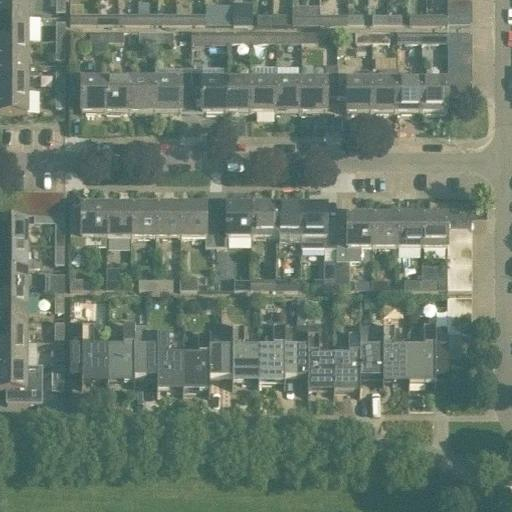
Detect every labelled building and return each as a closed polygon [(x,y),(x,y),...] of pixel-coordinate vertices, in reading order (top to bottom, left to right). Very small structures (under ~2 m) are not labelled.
[(0,0),(0,21),(27,21),(27,0),(0,0)] [(55,0),(55,16),(64,16),(64,0),(55,0)] [(446,5),(446,17),(471,17),(471,5),(446,5)] [(205,9),(205,29),(218,29),(218,9),(205,9)] [(446,20),(446,30),(471,30),(471,17),(446,17),(446,20)] [(69,18),(69,29),(97,30),(97,18),(69,18)] [(97,18),(97,30),(117,30),(117,18),(97,18)] [(117,18),(117,30),(136,30),(137,30),(137,18),(117,18)] [(137,18),(137,30),(156,30),(156,18),(137,18)] [(156,18),(156,30),(176,30),(176,19),(156,18)] [(176,19),(176,30),(204,30),(204,19),(176,19)] [(232,19),(232,31),(251,31),(251,19),(232,19)] [(256,19),(256,29),(271,29),(271,19),(256,19)] [(271,19),(271,29),(286,29),(286,19),(271,19)] [(291,19),(291,30),(318,30),(318,19),(291,19)] [(333,19),(333,30),(347,30),(347,19),(333,19)] [(348,19),(348,29),(362,29),(362,20),(348,19)] [(372,19),(372,29),(386,29),(386,20),(372,19)] [(386,20),(386,29),(401,29),(401,20),(386,20)] [(410,20),(410,30),(428,30),(428,20),(413,20),(410,20)] [(428,20),(428,30),(446,30),(446,20),(428,20)] [(0,21),(0,45),(27,45),(27,21),(0,21)] [(55,26),(55,45),(64,45),(64,26),(55,26)] [(226,36),(208,36),(208,49),(226,49),(226,36)] [(226,49),(226,57),(231,57),(231,48),(251,48),(251,36),(226,36),(226,49)] [(251,36),(251,48),(276,48),(276,36),(251,36)] [(276,36),(276,48),(301,48),(301,47),(301,37),(301,36),(276,36)] [(89,37),(89,47),(93,47),(106,47),(106,37),(89,37)] [(106,37),(106,47),(123,47),(123,37),(106,37)] [(138,37),(138,47),(155,47),(155,37),(138,37)] [(155,37),(155,47),(172,47),(172,37),(155,37)] [(301,37),(301,47),(317,47),(317,37),(301,37)] [(354,37),(354,48),(371,48),(371,38),(354,37)] [(404,37),(404,49),(421,49),(421,37),(404,37)] [(421,37),(421,49),(438,48),(438,37),(421,37)] [(371,38),(371,48),(388,48),(388,38),(371,38)] [(447,38),(447,50),(471,50),(471,38),(447,38)] [(0,45),(0,69),(27,70),(27,45),(0,45)] [(55,45),(55,65),(64,65),(64,45),(55,45)] [(447,50),(447,62),(471,62),(471,50),(447,50)] [(447,62),(447,75),(471,75),(471,62),(447,62)] [(0,69),(0,93),(27,94),(27,81),(38,81),(38,69),(27,70),(0,69)] [(301,82),(301,117),(326,117),(326,101),(337,102),(337,70),(326,70),(326,82),(301,82)] [(337,70),(337,102),(346,102),(346,117),(371,117),(371,82),(371,77),(369,77),(366,74),(359,74),(356,77),(354,77),(354,70),(346,70),(337,70)] [(155,83),(155,117),(180,117),(180,101),(191,101),(191,73),(180,73),(180,83),(168,83),(168,74),(155,74),(155,83)] [(191,73),(191,101),(201,101),(201,117),(226,117),(226,82),(223,82),(201,82),(201,73),(191,73)] [(55,74),(55,93),(64,94),(64,75),(55,74)] [(371,82),(371,117),(396,117),(396,82),(396,74),(394,74),(377,74),(377,82),(371,82)] [(447,75),(447,87),(471,87),(471,75),(447,75)] [(69,77),(69,103),(80,103),(80,117),(105,117),(105,83),(80,83),(80,77),(69,77)] [(226,82),(226,117),(251,117),(251,82),(226,82)] [(251,82),(251,117),(276,117),(276,82),(251,82)] [(276,82),(276,117),(301,117),(301,82),(276,82)] [(396,82),(396,117),(421,117),(421,82),(396,82)] [(421,82),(421,117),(446,117),(446,99),(446,82),(421,82)] [(105,83),(105,117),(130,117),(130,83),(105,83)] [(130,83),(130,117),(155,117),(155,83),(130,83)] [(447,87),(447,99),(456,99),(471,99),(471,87),(447,87)] [(0,93),(0,117),(27,118),(27,94),(0,93)] [(55,93),(55,112),(64,112),(64,94),(55,93)] [(1,205),(1,219),(13,220),(13,196),(1,196),(1,205)] [(13,196),(13,220),(26,220),(26,196),(13,196)] [(26,196),(26,220),(34,220),(38,220),(38,196),(26,196)] [(38,196),(38,220),(51,220),(51,196),(38,196)] [(51,196),(51,220),(63,220),(63,196),(51,196)] [(69,213),(69,251),(70,251),(80,251),(105,251),(105,242),(105,209),(80,209),(80,213),(69,213)] [(105,209),(105,242),(130,242),(130,209),(105,209)] [(130,209),(130,242),(155,242),(155,209),(130,209)] [(155,209),(155,242),(181,242),(181,209),(155,209)] [(181,209),(181,242),(205,242),(205,251),(216,251),(216,225),(205,224),(205,209),(181,209)] [(216,225),(216,251),(225,251),(225,242),(250,242),(250,209),(225,209),(225,225),(216,225)] [(250,209),(250,242),(275,242),(275,209),(250,209)] [(275,209),(275,242),(300,243),(300,209),(275,209)] [(300,243),(300,252),(336,252),(336,225),(325,225),(325,209),(300,209),(300,243)] [(336,267),(336,295),(349,295),(349,267),(361,267),(361,253),(371,253),(371,219),(346,219),(346,225),(336,225),(336,252),(336,267)] [(371,219),(371,253),(396,253),(396,219),(371,219)] [(396,219),(396,253),(421,253),(421,219),(396,219)] [(421,219),(421,253),(446,253),(446,246),(446,234),(446,220),(446,219),(421,219)] [(0,225),(0,249),(26,249),(26,225),(0,225)] [(54,233),(54,252),(63,252),(63,233),(54,233)] [(446,234),(446,246),(471,246),(471,234),(446,234)] [(446,253),(446,258),(471,258),(471,246),(446,246),(446,253)] [(0,249),(0,273),(26,274),(33,274),(33,265),(26,265),(26,249),(0,249)] [(54,252),(54,271),(63,271),(63,252),(54,252)] [(446,258),(446,271),(471,271),(471,258),(446,258)] [(323,267),(323,295),(336,295),(336,267),(323,267)] [(446,271),(446,283),(471,283),(471,271),(446,271)] [(0,273),(0,297),(26,298),(26,274),(0,273)] [(45,280),(45,298),(54,298),(63,298),(63,280),(45,280)] [(446,283),(446,295),(471,295),(471,283),(446,283)] [(69,284),(69,295),(82,295),(82,284),(69,284)] [(105,285),(105,295),(122,295),(122,285),(105,285)] [(138,285),(138,295),(155,295),(155,285),(138,285)] [(155,285),(155,295),(172,295),(172,285),(155,285)] [(196,285),(179,285),(179,295),(196,295),(196,285)] [(233,285),(233,295),(250,295),(250,285),(233,285)] [(250,285),(250,295),(267,295),(267,285),(250,285)] [(275,285),(275,295),(300,295),(300,285),(275,285)] [(355,285),(354,295),(370,295),(370,285),(355,285)] [(371,285),(371,295),(388,295),(388,285),(371,285)] [(403,285),(403,295),(420,295),(420,285),(403,285)] [(420,285),(420,295),(437,296),(437,295),(437,285),(421,285),(420,285)] [(0,297),(0,322),(26,322),(26,298),(0,297)] [(54,298),(54,319),(63,319),(63,298),(54,298)] [(446,303),(446,316),(470,316),(470,303),(446,303)] [(446,316),(446,328),(470,328),(470,316),(446,316)] [(0,322),(0,346),(26,346),(26,322),(0,322)] [(54,327),(54,346),(63,346),(63,327),(54,327)] [(446,328),(446,340),(461,340),(470,340),(470,328),(446,328)] [(69,339),(69,382),(81,382),(81,388),(107,388),(107,351),(93,351),(93,332),(92,332),(81,332),(81,339),(69,339)] [(107,351),(107,388),(133,388),(133,382),(145,382),(145,351),(134,351),(134,339),(134,332),(122,332),(122,351),(107,351)] [(220,351),(220,382),(231,382),(231,388),(258,388),(258,351),(243,351),(243,332),(220,332),(220,351)] [(258,351),(258,388),(284,388),(284,382),(295,382),(295,332),(272,332),(272,351),(258,351)] [(295,332),(295,382),(306,382),(306,399),(333,399),(333,359),(318,359),(318,339),(315,339),(315,332),(295,332)] [(333,359),(333,399),(359,399),(359,382),(370,382),(370,332),(360,332),(360,339),(347,339),(347,359),(333,359)] [(370,332),(370,382),(381,382),(381,388),(408,388),(408,351),(393,351),(393,332),(370,332)] [(408,351),(408,388),(434,388),(434,382),(446,382),(446,365),(447,351),(435,351),(435,332),(422,332),(422,351),(408,351)] [(145,351),(145,382),(156,382),(156,399),(182,399),(182,359),(168,359),(168,339),(167,339),(156,339),(156,351),(145,351)] [(182,359),(182,399),(209,398),(209,382),(220,382),(220,351),(209,351),(209,339),(197,339),(197,359),(182,359)] [(447,351),(446,365),(461,366),(461,340),(446,340),(447,351)] [(0,346),(0,370),(25,370),(26,346),(0,346)] [(54,346),(54,365),(63,365),(63,346),(54,346)] [(0,370),(0,394),(5,395),(5,408),(41,408),(41,371),(36,370),(25,370),(0,370)]
